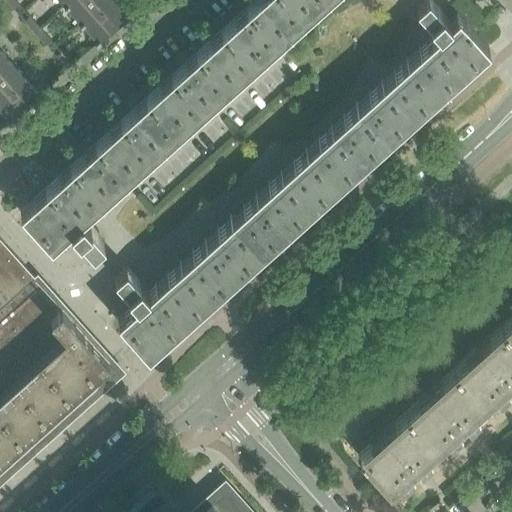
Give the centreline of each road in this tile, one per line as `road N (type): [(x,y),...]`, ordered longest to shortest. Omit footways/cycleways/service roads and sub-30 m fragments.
road 1 (residential): [(0,180),(195,0)]
road 2 (tertiary): [(306,296),(490,129)]
road 3 (residential): [(0,218),(67,279),(92,278),(107,266)]
road 4 (tertiary): [(306,296),(206,372)]
